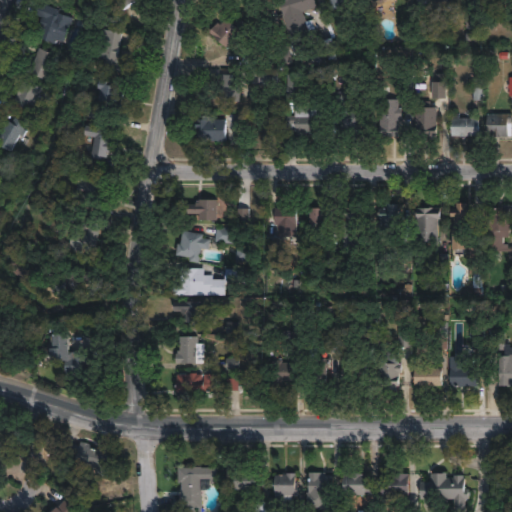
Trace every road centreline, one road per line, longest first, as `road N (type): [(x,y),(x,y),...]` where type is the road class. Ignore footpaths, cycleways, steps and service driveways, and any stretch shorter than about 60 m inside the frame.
road 1 (residential): [(148,511),(129,258),(138,178),(149,168),(182,0)]
road 2 (tertiary): [(0,385),(140,421),(511,423)]
road 3 (residential): [(138,178),(511,175)]
